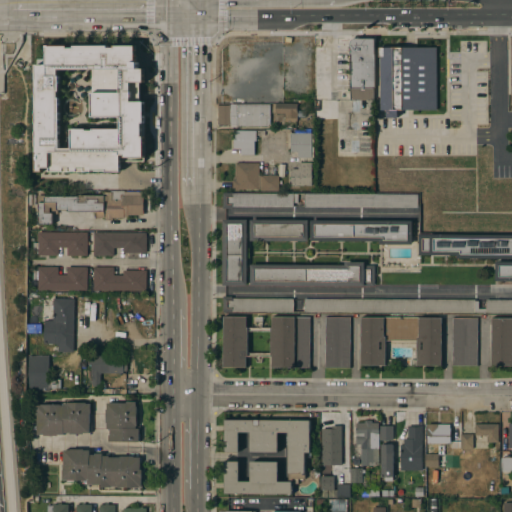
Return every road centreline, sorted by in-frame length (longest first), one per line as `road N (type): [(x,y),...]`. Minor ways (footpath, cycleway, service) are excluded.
road 1 (residential): [(511,394),(172,396)]
road 2 (primary): [(169,5),(171,309)]
road 3 (secondary): [(169,5),(200,16),(427,16)]
road 4 (primary): [(197,396),(199,187)]
road 5 (primary): [(199,187),(200,16)]
road 6 (secondary): [(169,5),(11,5)]
